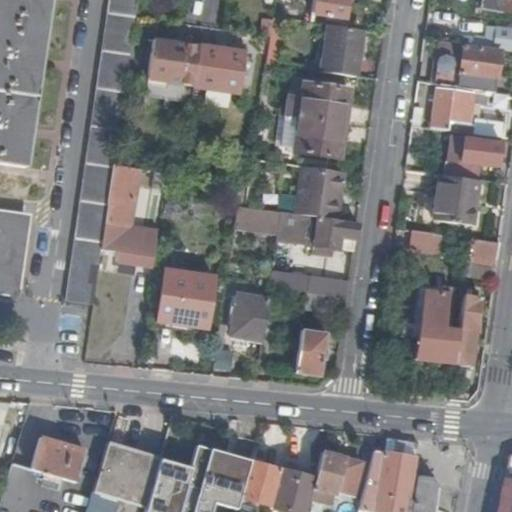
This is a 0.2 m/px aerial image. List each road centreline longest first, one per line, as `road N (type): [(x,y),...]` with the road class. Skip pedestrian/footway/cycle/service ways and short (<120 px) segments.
road 1 (residential): [(407,0),(342,415)]
road 2 (residential): [(36,383),(91,0)]
road 3 (tertiary): [(342,415),(36,383)]
road 4 (tertiary): [(493,425),(342,415)]
road 5 (residential): [(511,294),(493,425)]
